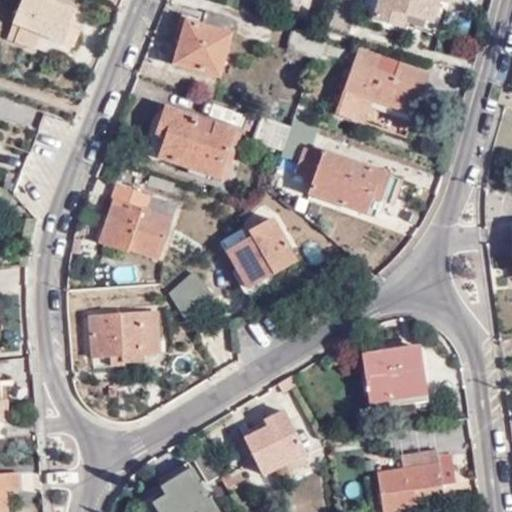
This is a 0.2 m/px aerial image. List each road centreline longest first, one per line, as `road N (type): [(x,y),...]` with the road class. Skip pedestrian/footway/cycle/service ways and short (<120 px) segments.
road 1 (residential): [(97,459),(56,375),(47,326),(50,260),(143,0)]
road 2 (residential): [(97,459),(429,273)]
road 3 (residential): [(507,0),(429,273)]
road 4 (residential): [(429,273),(476,343),(501,511)]
